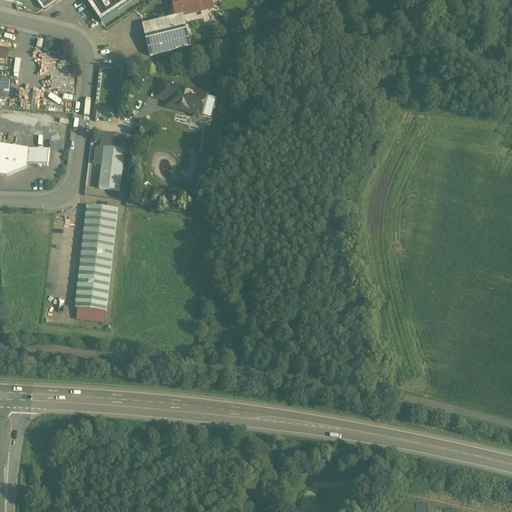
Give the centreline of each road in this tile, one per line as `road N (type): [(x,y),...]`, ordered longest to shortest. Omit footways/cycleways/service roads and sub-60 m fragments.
road 1 (unclassified): [(511,427),(341,383),(140,357),(0,350)]
road 2 (primary): [(511,466),(254,419),(9,399)]
road 3 (residential): [(0,197),(44,198),(72,183),(90,52),(88,40),(59,22),(0,8)]
